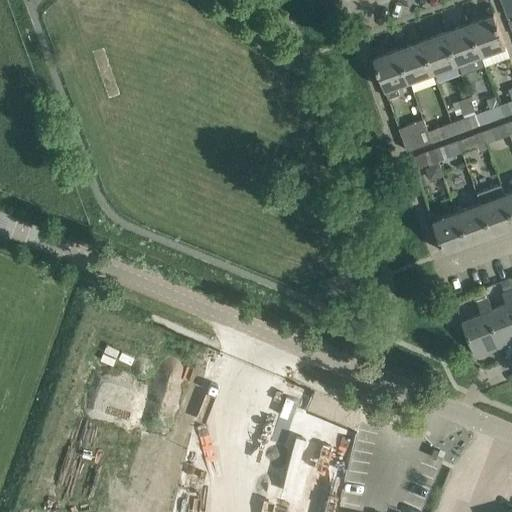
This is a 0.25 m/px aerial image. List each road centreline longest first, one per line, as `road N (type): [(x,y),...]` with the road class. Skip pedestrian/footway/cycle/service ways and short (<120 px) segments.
road 1 (unclassified): [(511,436),(0,218)]
road 2 (unknown): [(407,183),(341,8)]
